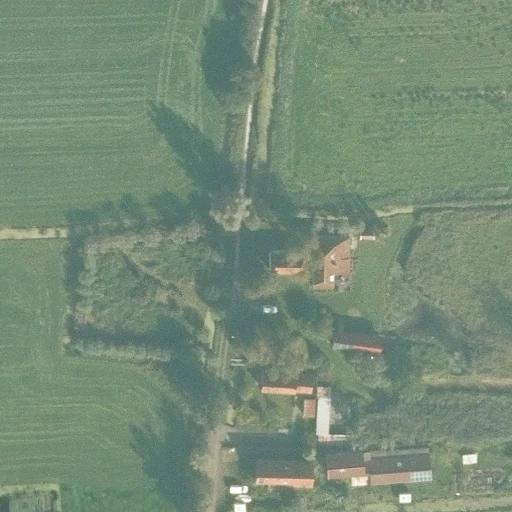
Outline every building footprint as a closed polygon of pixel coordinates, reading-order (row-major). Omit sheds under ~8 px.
[(374,229),(360,229),(360,240),(374,240),(374,229)] [(348,271),(348,235),(311,235),(311,253),(305,253),(305,249),(267,249),(267,271),(305,271),(305,270),(311,270),(311,287),(332,287),(332,271),(348,271)] [(381,334),(333,328),(331,345),(379,351),(381,334)] [(294,369),(295,369),(261,366),(259,386),(293,388),(309,389),(310,370),(294,369)] [(330,382),(316,382),(316,396),(315,433),(317,433),(316,444),(354,446),(355,434),(327,432),(330,382)] [(314,397),(303,397),(302,415),(313,415),(314,397)] [(429,472),(427,452),(361,458),(360,450),(325,453),(326,474),(368,471),(369,477),(429,472)] [(312,484),(312,460),(288,460),(254,458),(254,478),(288,478),(288,484),(312,484)]
